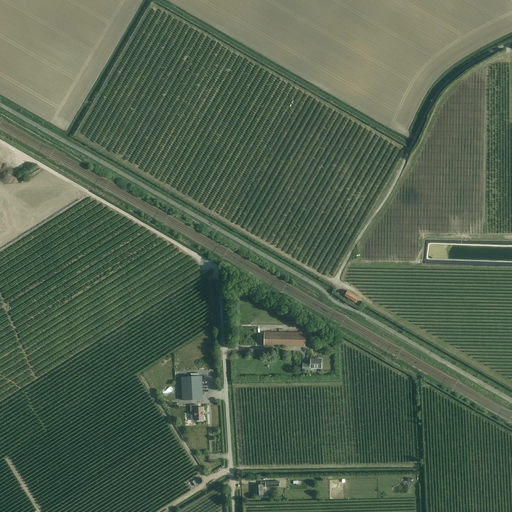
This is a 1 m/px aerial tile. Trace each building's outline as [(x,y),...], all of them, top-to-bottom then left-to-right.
[(355,303),(358,297),(347,291),(344,296),(355,303)] [(304,346),(305,333),(265,332),(264,345),(304,346)] [(310,364),(303,364),(303,370),(311,370),(311,368),(321,368),(321,359),(310,359),(310,364)] [(183,400),(203,399),(201,376),(181,377),(183,400)] [(170,386),(161,390),(163,394),(172,390),(170,386)] [(204,420),(203,407),(198,408),(198,405),(190,405),(191,420),(204,420)] [(260,485),(255,485),(255,495),(263,494),(263,488),(270,488),(270,484),(273,484),(273,481),(260,482),(260,485)]
